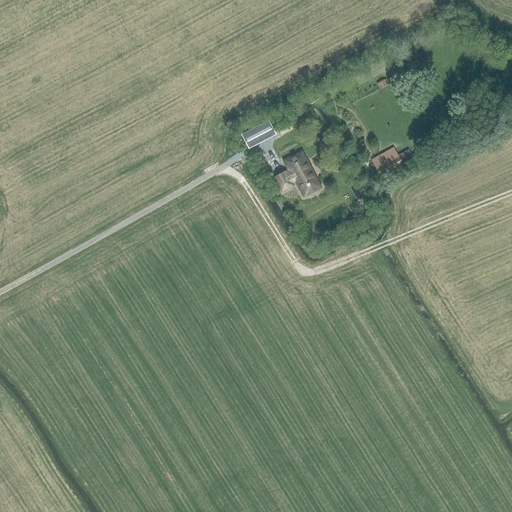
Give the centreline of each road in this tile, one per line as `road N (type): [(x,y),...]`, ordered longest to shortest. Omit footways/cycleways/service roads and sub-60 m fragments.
road 1 (track): [(229,161),(307,276),(511,190)]
road 2 (unclassified): [(0,288),(229,161)]
